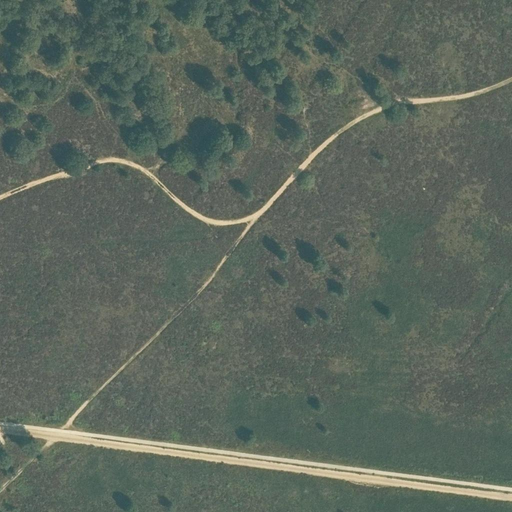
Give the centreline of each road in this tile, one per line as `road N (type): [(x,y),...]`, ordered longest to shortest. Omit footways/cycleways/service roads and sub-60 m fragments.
road 1 (track): [(0,428),(511,497)]
road 2 (track): [(253,220),(323,144),(359,118),(400,101),(467,96),(511,79)]
road 3 (track): [(253,220),(204,221),(142,169),(109,160),(0,197)]
